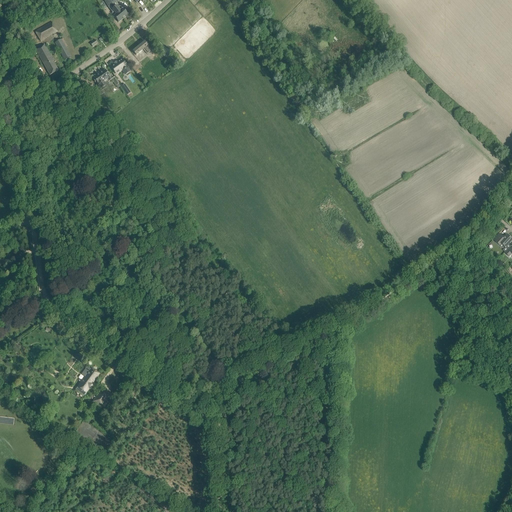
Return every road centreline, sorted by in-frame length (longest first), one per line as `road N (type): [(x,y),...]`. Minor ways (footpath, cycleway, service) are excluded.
road 1 (track): [(468,240),(365,311),(225,383),(219,427)]
road 2 (unclassified): [(0,233),(31,218),(21,140),(34,107),(168,0)]
road 3 (track): [(219,427),(49,306),(39,288),(31,218)]
